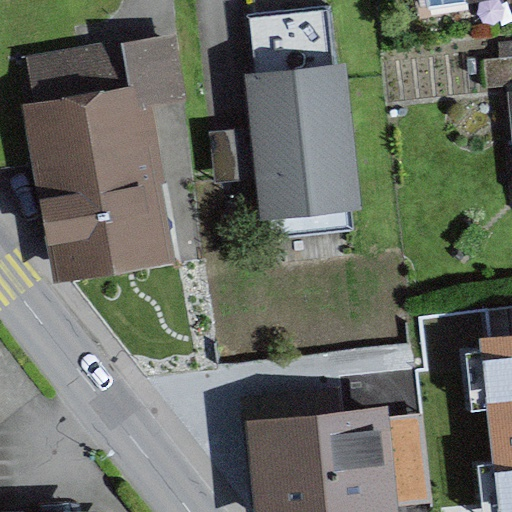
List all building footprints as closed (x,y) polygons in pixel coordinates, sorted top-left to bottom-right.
[(131,84),(24,100),(53,281),(180,261),(156,107),(186,102),(175,34),(125,42),(131,84)] [(511,53),(480,57),(483,84),(511,80),(511,53)] [(345,55),(243,66),(259,214),(361,203),(345,55)] [(511,99),(502,101),(511,197),(511,99)] [(488,511),(511,511),(511,337),(470,342),(488,511)] [(388,406),(245,421),(254,511),(398,511),(398,508),(428,505),(418,415),(389,418),(388,406)]
